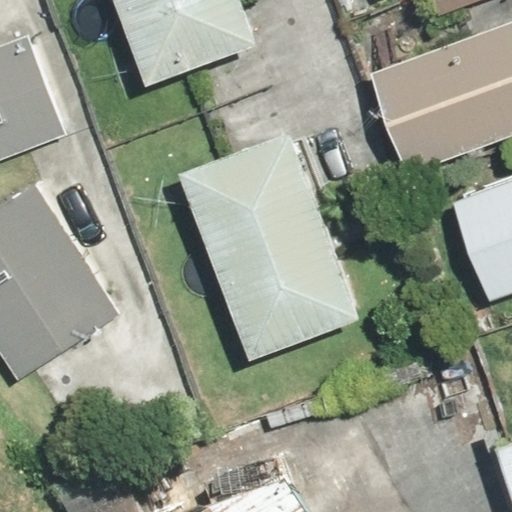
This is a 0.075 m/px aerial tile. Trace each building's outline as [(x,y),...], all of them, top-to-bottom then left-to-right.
[(239,0),(113,0),(143,84),(255,45),(239,0)] [(511,19),(368,71),(404,173),(511,134),(511,19)] [(26,35),(0,45),(0,155),(64,131),(26,35)] [(287,128),(176,171),(249,361),(360,318),(287,128)] [(511,174),(450,198),(488,299),(511,289),(511,174)] [(35,182),(0,205),(0,351),(16,377),(119,311),(35,182)] [(511,511),(511,441),(488,450),(509,511),(511,511)]
